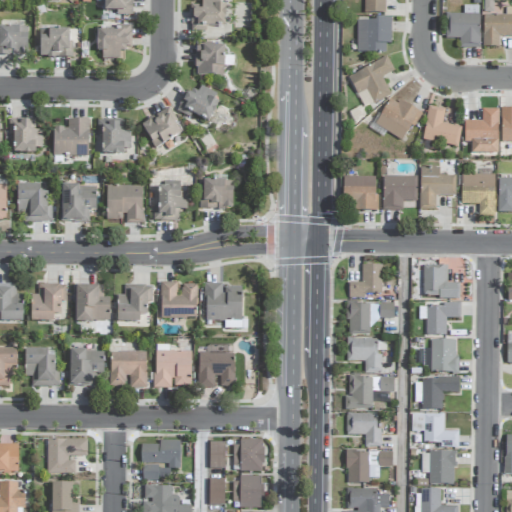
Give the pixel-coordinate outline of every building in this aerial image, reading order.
[(132,16),(132,0),(95,0),(95,2),(103,2),(103,12),(117,12),(117,16),(132,16)] [(190,6),(191,32),(206,32),(206,27),(223,26),(222,0),(200,0),(201,6),(190,6)] [(363,0),(364,13),(385,13),(384,0),(363,0)] [(459,49),(479,48),(479,7),(463,7),(463,14),(445,15),(445,40),(459,39),(459,49)] [(499,37),(511,37),(511,15),(483,15),(482,48),(498,48),(499,37)] [(391,44),(390,20),(356,20),(357,53),(385,53),(385,45),(391,44)] [(96,30),(96,53),(102,53),(101,60),(119,60),(119,53),(129,53),(129,25),(115,25),(115,31),(96,30)] [(0,55),(27,56),(27,28),(0,27),(0,55)] [(72,58),(72,50),(69,50),(68,30),(39,30),(39,59),(72,58)] [(223,77),(224,47),(196,46),(195,76),(223,77)] [(356,95),(366,91),(372,105),(390,97),(382,77),(393,72),(387,59),(348,76),(356,95)] [(220,96),(200,87),(196,95),(185,90),(176,112),(190,118),(191,115),(208,123),(220,96)] [(374,126),(404,142),(419,113),(390,98),(374,126)] [(457,147),(461,128),(441,124),(444,110),(428,107),(422,140),(457,147)] [(153,149),(181,134),(168,109),(140,124),(153,149)] [(511,142),(511,109),(500,109),(500,142),(511,142)] [(471,153),(497,154),(497,110),(481,110),(481,122),(464,121),(464,142),(471,143),(471,153)] [(10,120),(9,155),(35,155),(35,149),(42,149),(42,132),(30,131),(30,120),(10,120)] [(67,120),(67,129),(53,129),(52,157),(88,157),(89,120),(67,120)] [(130,133),(122,133),(123,121),(97,120),(96,136),(102,136),(102,155),(123,155),(123,149),(130,149),(130,133)] [(455,177),(439,177),(439,168),(419,168),(419,211),(435,211),(435,197),(455,196),(455,177)] [(494,176),(461,175),(461,205),(478,206),(478,217),(494,217),(494,176)] [(402,203),(417,202),(416,177),(382,178),(383,211),(402,211),(402,203)] [(376,178),(342,178),(342,204),(353,204),(353,212),(375,212),(376,178)] [(511,213),(511,179),(498,179),(497,213),(511,213)] [(200,210),(232,210),(232,182),(201,181),(200,210)] [(179,183),(160,182),(159,206),(154,206),(153,222),(179,223),(179,210),(186,211),(187,193),(179,193),(179,183)] [(39,186),(16,185),(16,213),(25,213),(25,223),(51,223),(51,207),(47,207),(47,193),(39,193),(39,186)] [(60,223),(88,223),(88,211),(95,211),(96,187),(61,186),(60,223)] [(142,224),(142,186),(105,187),(106,220),(124,220),(124,224),(142,224)] [(348,298),(364,299),(365,294),(381,294),(381,266),(361,266),(361,284),(348,283),(348,298)] [(447,267),(423,266),(422,298),(459,299),(459,284),(446,283),(447,267)] [(160,319),(196,319),(196,285),(178,285),(178,284),(160,283),(160,319)] [(0,284),(0,321),(22,322),(23,295),(15,295),(15,285),(0,284)] [(241,288),(223,288),(223,284),(204,285),(204,321),(241,321),(241,288)] [(30,322),(53,322),(53,316),(63,316),(63,285),(37,285),(37,295),(30,295),(30,322)] [(117,296),(117,322),(139,323),(139,316),(147,316),(147,301),(151,301),(151,286),(123,286),(123,296),(117,296)] [(74,323),(109,323),(109,299),(97,299),(97,287),(75,287),(74,323)] [(347,335),(369,335),(369,304),(346,304),(347,335)] [(393,304),(379,304),(378,319),(393,320),(393,304)] [(446,336),(446,319),(460,319),(460,304),(442,304),(442,307),(419,308),(420,320),(425,320),(426,337),(446,336)] [(376,340),(346,340),(346,362),(364,362),(364,374),(381,374),(381,355),(377,356),(376,340)] [(457,341),(430,341),(430,374),(456,374),(457,341)] [(16,351),(0,350),(0,387),(8,388),(9,379),(15,379),(16,351)] [(47,351),(24,350),(23,377),(31,377),(31,387),(59,388),(59,371),(54,371),(55,357),(47,357),(47,351)] [(103,352),(69,351),(68,387),(95,388),(95,375),(103,375),(103,352)] [(153,389),(172,389),(172,387),(190,387),(191,352),(154,351),(153,389)] [(145,353),(109,353),(109,387),(127,388),(145,388),(145,353)] [(234,354),(198,354),(197,388),(213,389),(214,377),(219,377),(219,388),(233,388),(234,354)] [(393,393),(393,379),(358,379),(358,376),(347,376),(347,398),(344,398),(344,410),(372,410),(371,393),(393,393)] [(421,411),(442,411),(441,394),(459,393),(458,379),(421,379),(421,411)] [(380,448),(380,430),(376,430),(376,414),(346,415),(346,436),(364,436),(364,448),(380,448)] [(410,415),(410,434),(422,434),(423,444),(439,444),(439,449),(457,449),(457,432),(443,432),(443,415),(410,415)] [(86,441),(46,441),(46,475),(74,475),(74,459),(87,459),(86,441)] [(159,446),(140,445),(140,464),(168,464),(168,469),(179,469),(180,442),(159,441),(159,446)] [(262,471),(262,442),(232,442),(232,471),(262,471)] [(224,443),(209,443),(210,469),(224,469),(224,443)] [(0,472),(17,472),(17,445),(0,445),(0,472)] [(391,452),(345,453),(346,485),(369,484),(369,479),(379,479),(378,468),(392,468),(391,452)] [(429,485),(454,485),(454,452),(429,452),(429,485)] [(157,481),(157,466),(142,466),(142,481),(157,481)] [(232,483),(232,508),(261,507),(261,477),(239,477),(239,482),(232,483)] [(0,511),(23,511),(23,491),(17,491),(17,482),(0,482),(0,511)] [(50,511),(77,511),(78,504),(72,504),(72,484),(51,484),(50,511)] [(190,511),(191,506),(179,506),(178,496),(171,496),(171,487),(144,487),(144,502),(142,502),(142,511),(190,511)] [(378,511),(379,509),(388,509),(388,496),(375,496),(375,490),(346,490),(347,511),(344,511),(378,511)] [(440,490),(420,490),(419,511),(456,511),(457,507),(439,507),(440,490)]
